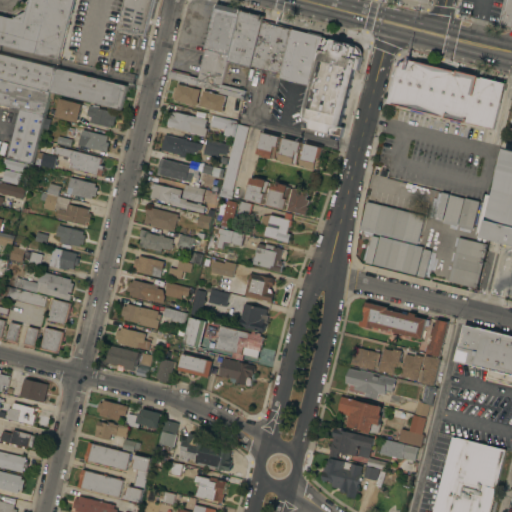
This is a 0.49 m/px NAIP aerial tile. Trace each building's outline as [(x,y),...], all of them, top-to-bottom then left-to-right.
[(29,0),(73,0),(59,58),(0,43),(0,14),(14,18),(27,10),(29,0)] [(152,0),(144,36),(139,35),(138,36),(135,35),(136,34),(117,29),(124,0),(152,0)] [(511,24),(511,26),(498,23),(503,0),(511,0),(511,24)] [(221,84),(245,90),(243,98),(219,92),(219,90),(168,77),(170,71),(172,71),(172,69),(188,73),(188,75),(197,78),(217,3),(239,9),(227,61),(221,84)] [(251,67),(227,61),(239,9),(264,15),(263,21),(251,65),(251,67)] [(251,65),(263,21),(292,29),(282,73),(251,65)] [(280,78),(282,73),(292,29),(322,36),(310,85),(280,78)] [(322,36),(331,39),(332,32),(354,38),(352,44),(354,45),(358,46),(361,49),(362,53),(362,56),(359,69),(355,68),(340,126),(344,127),(341,137),(310,129),(309,123),(302,116),(310,85),(322,36)] [(32,163),(9,157),(21,109),(0,103),(0,53),(56,68),(51,92),(32,163)] [(466,121),(466,122),(460,121),(460,123),(450,121),(451,119),(445,117),(445,116),(442,115),(442,117),(423,112),(423,114),(410,111),(411,108),(392,104),(392,102),(389,102),(398,65),(408,59),(415,61),(415,60),(457,71),(457,70),(479,75),(478,77),(481,78),(481,77),(505,83),(494,128),(466,121)] [(51,92),(56,68),(126,86),(120,109),(97,103),(92,102),(51,92)] [(199,89),(196,102),(198,102),(197,105),(196,104),(196,105),(194,105),(193,107),(188,105),(189,104),(173,100),(175,94),(174,94),(175,91),(177,84),(199,89)] [(207,91),(207,90),(213,91),(212,92),(226,96),(222,112),(200,106),(201,99),(200,99),(201,96),(202,96),(204,90),(207,91)] [(55,116),(60,98),(81,103),(77,122),(55,116)] [(96,107),(114,112),(113,114),(116,114),(113,126),(110,125),(110,127),(90,122),(91,117),(86,115),(89,105),(91,106),(92,102),(97,103),(96,107)] [(169,116),(170,117),(172,111),(195,116),(199,117),(201,112),(229,119),(230,119),(229,123),(228,122),(226,130),(210,126),(211,122),(206,120),(205,128),(207,128),(205,136),(190,133),(190,131),(167,126),(169,116)] [(50,120),(47,130),(42,129),(45,118),(50,120)] [(232,191),(231,191),(230,197),(220,195),(234,137),(228,136),(230,131),(228,130),(229,125),(231,126),(231,123),(238,125),(238,124),(248,126),(232,191)] [(78,144),(80,134),(81,134),(82,130),(107,136),(106,142),(109,142),(106,151),(78,144)] [(274,158),(271,157),(271,159),(262,156),(262,155),(257,154),(262,132),(280,136),(274,158)] [(182,139),(183,137),(187,139),(187,140),(202,143),(200,150),(197,149),(196,152),(195,152),(195,154),(188,152),(186,158),(179,156),(180,154),(161,149),(162,147),(161,147),(162,142),(163,142),(165,134),(182,139)] [(56,136),(71,140),(69,147),(54,143),(56,136)] [(301,142),(296,163),(293,162),(292,164),(283,162),(284,160),(279,159),(284,137),(301,142)] [(218,153),(217,157),(203,153),(204,146),(203,146),(205,139),(206,139),(206,138),(229,143),(226,155),(218,153)] [(306,143),(323,147),(317,169),(315,168),(314,170),(305,167),(305,166),(300,165),(306,143)] [(103,158),(101,163),(100,162),(99,164),(103,165),(101,176),(96,175),(95,179),(70,173),(71,168),(68,167),(70,162),(61,160),(61,158),(63,158),(63,156),(52,153),(52,155),(57,156),(56,159),(58,159),(56,168),(54,168),(35,164),(39,147),(51,150),(51,148),(55,149),(56,146),(103,158)] [(511,244),(477,235),(488,194),(494,196),(506,147),(511,148),(511,244)] [(26,163),(23,172),(10,169),(10,168),(5,167),(6,163),(3,163),(5,158),(26,163)] [(189,166),(188,168),(199,170),(198,174),(199,175),(197,183),(161,174),(162,170),(158,169),(160,162),(164,163),(165,160),(189,166)] [(203,164),(221,168),(218,177),(201,172),(203,164)] [(5,169),(23,173),(21,185),(2,180),(5,169)] [(95,183),(94,186),(98,187),(95,196),(92,195),(92,199),(72,194),(73,188),(68,187),(70,177),(95,183)] [(251,177),(256,179),(257,177),(266,180),(265,181),(268,181),(263,204),(245,199),(251,177)] [(409,203),(413,186),(383,179),(379,196),(409,203)] [(0,182),(3,183),(3,182),(6,183),(20,187),(20,186),(23,187),(23,188),(26,188),(23,198),(19,197),(19,198),(15,197),(16,196),(6,194),(5,195),(2,194),(2,193),(0,192),(0,182)] [(171,205),(172,203),(150,197),(152,188),(150,188),(152,182),(153,182),(153,183),(182,190),(180,198),(186,199),(186,201),(197,204),(197,203),(201,204),(205,206),(203,213),(171,205)] [(57,218),(59,209),(54,208),(54,210),(43,208),(45,200),(40,199),(41,192),(47,193),(49,183),(61,186),(58,196),(70,199),(69,204),(89,209),(88,213),(91,213),(89,222),(86,221),(86,225),(57,218)] [(272,183),(279,184),(279,183),(287,185),(287,186),(290,187),(284,209),(267,205),(272,183)] [(205,189),(201,202),(182,197),(185,184),(205,189)] [(294,188),(309,192),(307,199),(310,200),(306,215),(288,210),(294,188)] [(472,229),(433,219),(440,191),(480,201),(472,229)] [(227,199),(237,202),(233,219),(229,218),(226,226),(220,225),(227,199)] [(252,204),(250,215),(238,212),(241,201),(252,204)] [(360,229),(367,201),(424,216),(417,243),(360,229)] [(146,214),(145,214),(147,205),(151,206),(150,207),(178,214),(177,217),(178,218),(178,220),(176,219),(174,231),(143,223),(146,214)] [(284,218),(285,212),(293,214),(291,220),(292,220),(290,227),(289,226),(287,233),(290,234),(288,242),(264,235),(266,225),(260,223),(262,215),(270,214),(284,218)] [(211,216),(208,229),(196,226),(197,223),(195,222),(198,213),(199,214),(200,213),(211,216)] [(0,256),(0,218),(1,219),(2,218),(5,219),(2,232),(14,235),(8,259),(0,256)] [(83,231),(82,234),(85,235),(83,244),(80,243),(79,247),(59,241),(60,236),(56,235),(58,225),(83,231)] [(445,240),(427,235),(430,225),(448,230),(445,240)] [(245,234),(242,246),(230,242),(230,243),(224,241),(222,248),(216,247),(220,233),(218,233),(219,227),(245,234)] [(139,245),(141,237),(139,237),(141,229),(149,231),(148,233),(159,235),(160,234),(164,235),(163,236),(165,237),(166,230),(178,233),(176,240),(173,239),(171,244),(173,244),(172,248),(171,248),(170,249),(162,247),(161,251),(139,245)] [(33,240),(36,232),(47,235),(45,243),(33,240)] [(199,239),(198,245),(195,244),(196,243),(194,243),(194,245),(192,245),(191,249),(177,246),(177,245),(176,244),(177,242),(178,242),(180,234),(199,239)] [(372,264),(365,262),(372,235),(379,237),(372,264)] [(423,247),(416,275),(373,264),(380,236),(423,247)] [(445,242),(442,253),(431,250),(424,248),(427,237),(445,242)] [(487,244),(477,288),(448,280),(459,237),(487,244)] [(9,258),(12,245),(19,247),(20,243),(29,246),(28,250),(25,249),(22,262),(9,258)] [(280,260),(283,261),(280,272),(266,268),(267,267),(254,263),(254,262),(251,261),(253,256),(255,257),(259,243),(266,245),(266,244),(274,246),(274,247),(283,249),(280,260)] [(53,247),(77,253),(76,257),(79,258),(77,265),(75,265),(74,269),(68,267),(67,269),(49,264),(53,247)] [(424,278),(417,277),(424,248),(431,250),(431,252),(434,253),(433,257),(435,257),(432,270),(430,269),(428,277),(424,276),(424,278)] [(44,253),(41,266),(28,263),(31,250),(44,253)] [(201,264),(188,261),(190,252),(192,252),(192,251),(203,254),(201,264)] [(135,271),(136,268),(133,267),(135,257),(138,258),(139,255),(164,261),(160,276),(135,271)] [(167,275),(169,266),(176,268),(179,259),(192,263),(190,272),(183,270),(181,278),(167,275)] [(214,272),(214,273),(212,273),(212,271),(214,260),(225,262),(225,261),(236,263),(233,277),(214,272)] [(37,291),(37,292),(13,285),(16,277),(37,283),(41,270),(71,279),(71,282),(74,283),(71,292),(68,291),(68,293),(71,294),(69,300),(37,291)] [(250,272),(275,278),(273,285),(271,285),(270,288),(271,289),(272,290),(272,292),(274,293),(271,303),(270,303),(270,301),(245,294),(250,272)] [(157,285),(155,295),(151,294),(149,299),(129,294),(130,291),(127,291),(129,281),(132,282),(133,279),(157,285)] [(189,287),(188,292),(183,291),(183,294),(165,290),(167,282),(189,287)] [(6,297),(8,286),(47,296),(44,306),(6,297)] [(208,301),(210,292),(206,291),(206,287),(218,289),(218,291),(228,293),(226,305),(208,301)] [(202,306),(205,306),(204,310),(201,309),(201,310),(200,309),(198,316),(190,314),(197,289),(206,291),(202,306)] [(53,298),(71,303),(66,324),(47,319),(53,298)] [(393,331),(394,329),(390,328),(389,330),(380,328),(380,330),(359,325),(361,320),(364,321),(365,315),(362,314),(363,310),(364,311),(366,301),(388,307),(387,309),(409,314),(409,312),(416,313),(416,316),(426,319),(421,339),(393,331)] [(158,311),(156,319),(159,319),(157,328),(138,323),(138,322),(123,318),(124,316),(121,315),(123,305),(126,306),(127,303),(158,311)] [(239,326),(244,303),(267,309),(266,314),(269,315),(267,323),(266,323),(263,332),(239,326)] [(187,313),(184,323),(171,320),(172,317),(163,315),(165,307),(187,313)] [(200,347),(195,346),(195,347),(183,345),(190,316),(207,321),(200,347)] [(440,356),(427,353),(429,343),(431,344),(433,335),(430,335),(433,327),(435,327),(437,319),(448,322),(440,356)] [(16,342),(6,340),(10,321),(21,324),(16,342)] [(478,328),(478,327),(511,335),(511,384),(487,378),(489,368),(456,359),(465,324),(478,328)] [(251,333),(252,331),(261,333),(260,335),(263,336),(262,340),(263,340),(262,344),(261,344),(259,350),(257,357),(242,353),(244,346),(243,346),(242,352),(240,351),(239,353),(243,354),(242,360),(231,357),(232,352),(216,347),(219,336),(217,335),(220,325),(251,333)] [(34,347),(24,344),(28,326),(39,329),(34,347)] [(64,332),(59,353),(40,348),(46,327),(64,332)] [(146,333),(144,339),(151,341),(149,349),(137,347),(117,342),(118,339),(115,338),(117,329),(120,330),(121,327),(146,333)] [(136,361),(138,361),(137,365),(135,365),(134,370),(123,367),(123,365),(116,363),(116,364),(104,362),(109,344),(138,352),(136,361)] [(151,347),(166,350),(164,356),(149,353),(151,347)] [(350,364),(352,355),(354,356),(357,347),(380,353),(376,367),(374,366),(374,369),(350,364)] [(395,374),(392,373),(392,374),(388,374),(388,372),(383,371),(383,372),(379,371),(379,370),(378,369),(384,348),(392,350),(393,348),(401,350),(395,374)] [(153,355),(150,366),(139,363),(142,352),(153,355)] [(178,369),(182,353),(213,360),(209,377),(178,369)] [(417,380),(414,379),(413,380),(410,379),(410,377),(405,376),(405,378),(401,377),(402,375),(400,375),(405,353),(414,356),(415,354),(423,356),(417,380)] [(220,363),(213,361),(215,355),(221,356),(220,363)] [(434,385),(418,381),(421,369),(424,370),(425,366),(423,366),(423,364),(425,355),(428,356),(428,355),(441,359),(434,385)] [(255,365),(253,374),(252,373),(252,375),(253,375),(251,386),(229,381),(229,378),(225,377),(226,376),(220,375),(224,357),(255,365)] [(176,362),(175,368),(173,367),(170,381),(167,380),(166,383),(159,381),(159,378),(156,377),(161,358),(176,362)] [(396,378),(394,383),(395,383),(394,387),(392,392),(391,391),(390,392),(386,391),(385,394),(379,393),(377,399),(364,395),(365,391),(358,389),(357,390),(353,389),(354,385),(345,382),(349,368),(360,371),(360,369),(396,378)] [(0,369),(1,370),(0,373),(10,376),(8,386),(7,386),(6,391),(2,390),(2,391),(0,390),(0,369)] [(48,384),(43,402),(20,396),(24,378),(48,384)] [(398,441),(401,428),(408,430),(412,413),(414,414),(418,399),(420,400),(424,384),(436,387),(431,406),(429,406),(426,417),(427,417),(423,434),(421,446),(398,441)] [(382,406),(380,414),(381,415),(379,423),(380,424),(378,432),(371,430),(370,433),(363,431),(363,430),(347,426),(350,415),(338,412),(339,409),(338,409),(341,396),(382,406)] [(127,406),(127,408),(132,409),(131,414),(137,416),(138,412),(141,413),(142,408),(161,413),(157,428),(139,423),(138,427),(125,424),(128,414),(125,414),(125,415),(120,414),(119,420),(99,415),(100,412),(97,411),(99,402),(102,403),(103,400),(127,406)] [(35,407),(34,413),(36,414),(33,425),(6,418),(8,407),(12,408),(14,402),(35,407)] [(391,417),(392,410),(408,414),(406,420),(391,417)] [(173,446),(158,443),(164,419),(178,423),(173,446)] [(98,420),(108,423),(109,421),(114,422),(113,423),(118,424),(128,426),(126,437),(111,433),(109,440),(94,436),(98,420)] [(369,457),(387,462),(385,469),(367,465),(368,458),(358,455),(361,445),(358,445),(355,456),(339,451),(337,457),(329,455),(331,449),(330,449),(330,448),(331,442),(332,442),(334,436),(332,436),(334,427),(374,438),(369,457)] [(1,440),(3,431),(12,434),(13,430),(31,434),(31,435),(35,436),(32,447),(28,446),(28,447),(1,440)] [(222,469),(221,470),(220,471),(217,470),(216,468),(204,464),(204,465),(195,463),(195,462),(193,461),(194,458),(188,457),(187,461),(178,459),(184,437),(187,438),(188,432),(198,434),(198,433),(209,436),(207,443),(231,449),(229,458),(232,459),(231,462),(232,462),(231,464),(232,465),(231,469),(230,469),(229,471),(222,469)] [(433,511),(452,437),(456,438),(456,437),(506,449),(491,511),(433,511)] [(140,442),(139,449),(134,448),(133,451),(122,448),(125,438),(140,442)] [(418,447),(415,461),(403,457),(403,458),(395,456),(395,458),(391,457),(391,456),(380,453),(384,438),(418,447)] [(130,453),(126,470),(123,469),(123,470),(119,469),(120,468),(109,465),(109,467),(106,466),(106,465),(84,459),(85,457),(84,456),(85,453),(88,442),(130,453)] [(0,450),(26,457),(25,461),(27,462),(26,468),(23,467),(22,472),(0,466),(0,450)] [(140,502),(123,498),(125,491),(127,491),(129,485),(134,487),(138,469),(133,467),(135,462),(133,461),(134,454),(151,458),(140,502)] [(358,485),(359,486),(358,489),(357,490),(355,498),(346,495),(347,493),(339,490),(340,488),(332,486),(332,483),(322,480),(323,474),(322,473),(325,463),(327,463),(329,457),(362,466),(360,473),(361,473),(358,485)] [(169,473),(172,461),(183,464),(180,476),(169,473)] [(366,465),(379,469),(376,480),(363,476),(366,465)] [(77,486),(80,475),(79,475),(80,471),(81,471),(82,469),(104,475),(104,474),(107,474),(107,476),(116,478),(116,477),(120,478),(120,479),(123,480),(119,497),(77,486)] [(0,470),(22,476),(21,478),(24,479),(22,490),(19,489),(18,493),(0,488),(0,470)] [(199,482),(192,481),(194,474),(210,478),(211,477),(218,479),(217,480),(226,482),(225,485),(228,486),(226,492),(224,491),(222,501),(206,497),(206,498),(196,496),(199,482)] [(160,502),(163,491),(175,494),(172,505),(160,502)] [(114,504),(113,508),(117,509),(116,511),(121,511),(79,511),(75,511),(75,508),(72,507),(75,497),(78,498),(79,495),(114,504)] [(0,511),(0,500),(14,504),(13,508),(17,509),(16,511),(0,511)] [(139,506),(137,511),(125,511),(127,503),(139,506)]
